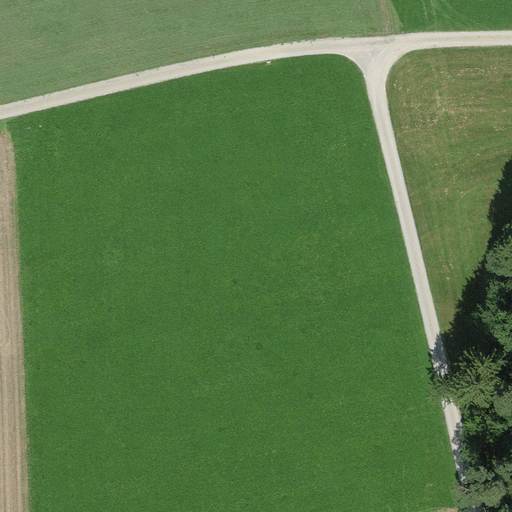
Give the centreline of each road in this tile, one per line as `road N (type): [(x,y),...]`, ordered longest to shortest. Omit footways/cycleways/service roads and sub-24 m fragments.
road 1 (track): [(511,37),(257,56),(0,117)]
road 2 (track): [(476,511),(375,85),(374,51)]
